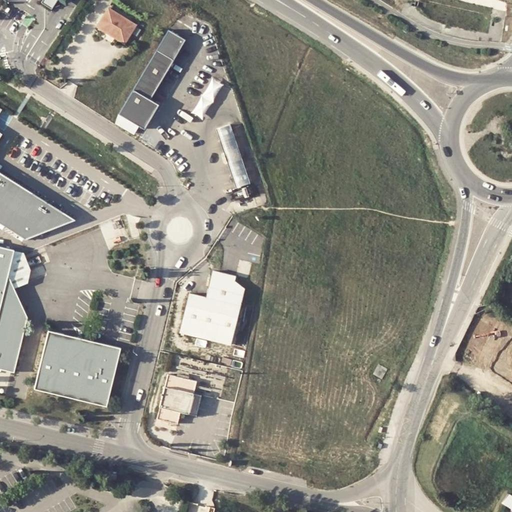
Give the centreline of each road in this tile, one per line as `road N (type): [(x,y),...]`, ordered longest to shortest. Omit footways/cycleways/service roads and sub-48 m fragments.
road 1 (unclassified): [(331,500),(121,450)]
road 2 (unclassified): [(121,450),(173,253)]
road 3 (unclassified): [(177,207),(163,164),(32,84)]
road 4 (secondary): [(488,85),(419,61),(312,0)]
road 5 (tertiary): [(447,320),(397,483)]
road 6 (tertiary): [(474,184),(447,320)]
road 7 (unclassified): [(268,0),(387,70)]
road 8 (tertiary): [(447,320),(511,209)]
road 9 (secondary): [(283,0),(387,70)]
road 10 (unclassified): [(121,450),(0,422)]
